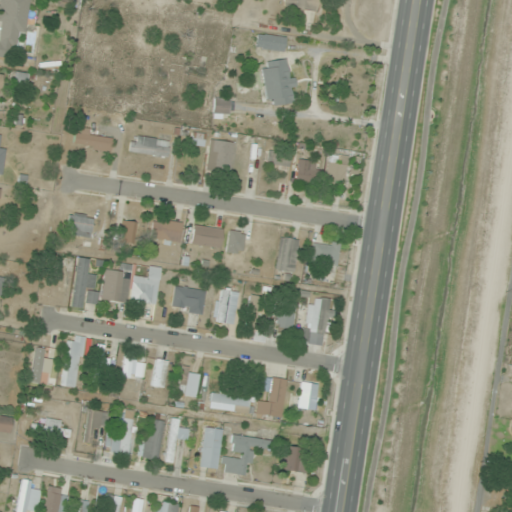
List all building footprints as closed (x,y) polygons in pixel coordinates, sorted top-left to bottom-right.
[(28,0),(0,0),(0,23),(1,23),(0,31),(0,44),(23,48),(28,0)] [(286,0),(285,7),(303,9),(301,21),(314,23),(316,0),(286,0)] [(283,51),(284,37),(256,34),(254,49),(283,51)] [(264,100),(292,97),(288,58),(260,61),(264,100)] [(228,115),(229,99),(213,98),(213,114),(228,115)] [(72,148),(110,150),(110,137),(92,136),(92,129),(73,128),(72,148)] [(203,133),(190,134),(191,146),(204,146),(203,133)] [(127,152),(165,158),(168,141),(129,135),(127,152)] [(206,169),(231,171),(232,142),(208,140),(206,169)] [(265,164),(288,166),(290,152),(267,149),(265,164)] [(296,182),(314,182),(314,161),(296,160),(296,182)] [(325,182),(344,183),(344,163),(326,163),(325,182)] [(88,239),(92,218),(68,213),(63,234),(88,239)] [(178,242),(181,223),(152,219),(150,238),(178,242)] [(119,243),(135,245),(138,222),(121,220),(119,243)] [(219,248),(221,228),(192,226),(190,245),(219,248)] [(243,232),(227,230),(225,253),(241,254),(243,232)] [(273,270),(291,274),(298,241),(280,237),(273,270)] [(336,267),(339,245),(312,240),(308,262),(336,267)] [(95,276),(85,274),(88,260),(77,258),(68,306),(81,308),(84,288),(92,290),(95,276)] [(147,278),(133,276),(130,303),(155,306),(159,268),(148,267),(147,278)] [(129,274),(103,271),(100,300),(126,302),(129,274)] [(199,314),(204,292),(174,285),(169,308),(199,314)] [(228,291),(216,290),(212,322),(233,324),(237,286),(229,285),(228,291)] [(262,296),(248,296),(248,323),(262,323),(262,296)] [(327,334),(330,299),(312,297),(309,333),(327,334)] [(278,328),(292,328),(292,303),(278,303),(278,328)] [(77,388),(81,337),(65,336),(61,387),(77,388)] [(51,339),(42,338),(37,377),(46,378),(51,339)] [(120,377),(141,380),(144,362),(132,360),(133,351),(124,350),(120,377)] [(152,387),(164,388),(166,360),(154,359),(152,387)] [(199,370),(180,367),(176,396),(194,399),(199,370)] [(267,403),(257,401),(255,414),(280,418),(285,380),(271,379),(267,403)] [(313,411),(317,385),(300,382),(296,408),(313,411)] [(232,412),(246,414),(248,398),(211,392),(209,405),(233,408),(232,412)] [(82,443),(91,444),(93,425),(106,427),(108,412),(86,410),(82,443)] [(130,413),(123,413),(123,434),(109,434),(109,454),(130,454),(130,413)] [(10,417),(0,416),(0,431),(8,432),(10,417)] [(137,454),(151,460),(167,425),(153,419),(137,454)] [(172,463),(176,439),(186,440),(188,430),(178,429),(179,420),(170,419),(164,462),(172,463)] [(68,422),(43,422),(43,439),(68,439),(68,422)] [(198,467),(215,469),(221,430),(204,427),(198,467)] [(273,441),(231,435),(228,455),(223,454),(220,472),(246,475),(250,447),(271,450),(273,441)] [(303,473),(307,450),(283,446),(278,469),(303,473)] [(14,511),(24,511),(25,511),(33,511),(35,511),(39,490),(28,489),(29,481),(19,480),(14,511)] [(41,511),(57,511),(62,490),(47,487),(41,511)] [(102,511),(117,511),(119,497),(105,495),(102,511)] [(139,511),(141,499),(133,498),(130,511),(139,511)] [(68,511),(85,511),(86,501),(69,500),(68,511)] [(176,511),(177,504),(156,501),(154,511),(176,511)]
